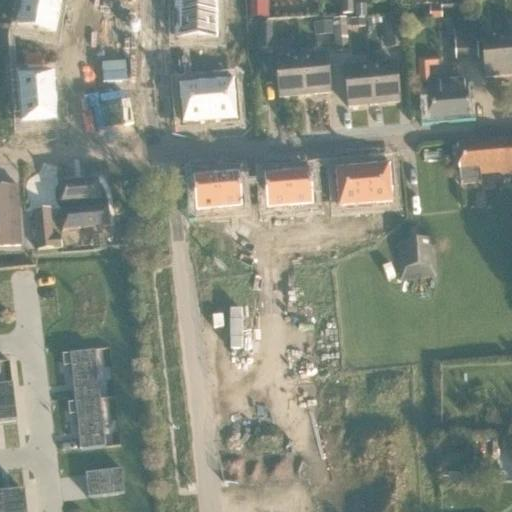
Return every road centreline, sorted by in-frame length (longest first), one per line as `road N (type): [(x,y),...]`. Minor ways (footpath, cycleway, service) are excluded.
road 1 (residential): [(152,152),(511,129)]
road 2 (residential): [(152,152),(0,156)]
road 3 (residential): [(47,455),(33,342),(0,346)]
road 4 (residential): [(151,125),(148,0)]
